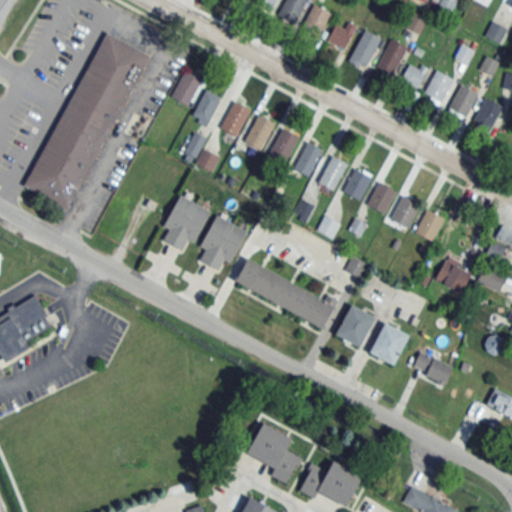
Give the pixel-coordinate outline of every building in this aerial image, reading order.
[(273,0),(251,0),(267,11),(273,0)] [(284,0),(277,15),(294,24),(306,0),(284,0)] [(456,0),(454,0),(439,0),(436,7),(449,13),(456,0)] [(465,15),(477,22),(484,9),(473,2),(465,15)] [(330,15),(313,5),(299,27),(316,37),(330,15)] [(418,32),(424,21),(411,14),(405,25),(418,32)] [(354,26),(346,22),(343,28),(334,24),(326,41),(343,49),(354,26)] [(505,29),(491,22),(484,36),(498,43),(505,29)] [(365,65),(379,39),(364,30),(349,56),(365,65)] [(21,185),(64,209),(148,55),(105,31),(21,185)] [(376,66),(391,74),(405,47),(390,39),(376,66)] [(490,75),(497,62),(485,56),(478,68),(490,75)] [(400,80),(415,88),(425,69),(410,61),(400,80)] [(452,79),(435,70),(421,97),(437,106),(452,79)] [(186,106),(199,79),(183,71),(170,98),(186,106)] [(511,74),(504,74),(502,88),(511,89),(511,74)] [(476,94),(459,85),(446,108),(463,118),(476,94)] [(204,125),(219,98),(205,90),(189,116),(204,125)] [(471,123),(488,131),(500,106),(483,98),(471,123)] [(236,137),(248,109),(231,102),(219,129),(236,137)] [(273,123),(256,115),(243,142),(260,150),(273,123)] [(283,163),(297,137),(280,129),(267,155),(283,163)] [(307,177),(320,151),(305,143),(292,169),(307,177)] [(345,165),(330,157),(316,182),(331,191),(345,165)] [(371,177),(353,168),(341,192),(359,201),(371,177)] [(395,192),(378,182),(365,205),(382,215),(395,192)] [(193,245),(208,210),(177,196),(162,229),(165,230),(161,242),(181,251),(185,242),(193,245)] [(390,221),(408,228),(417,204),(400,197),(390,221)] [(413,233),(431,242),(443,219),(425,210),(413,233)] [(244,231),(214,215),(198,248),(203,250),(197,261),(223,273),(244,231)] [(507,244),(511,232),(511,231),(500,226),(494,239),(507,244)] [(483,255),(495,262),(502,249),(491,242),(483,255)] [(233,285),(322,327),(333,304),(244,261),(233,285)] [(469,274),(443,261),(434,281),(459,293),(469,274)] [(497,291),(504,279),(484,268),(477,280),(497,291)] [(0,314),(0,363),(55,334),(35,295),(0,314)] [(359,347),(373,317),(348,305),(334,336),(359,347)] [(407,336),(384,323),(367,353),(391,366),(407,336)] [(442,385),(451,368),(419,351),(410,369),(442,385)] [(511,398),(492,389),(484,407),(511,420),(511,398)] [(298,458),(285,451),(291,440),(261,425),(245,455),(273,469),(269,477),(285,485),(298,458)] [(310,464),(297,492),(313,499),(316,492),(347,506),(360,476),(330,463),(326,472),(310,464)] [(455,511),(457,509),(409,487),(399,505),(413,511),(455,511)]
